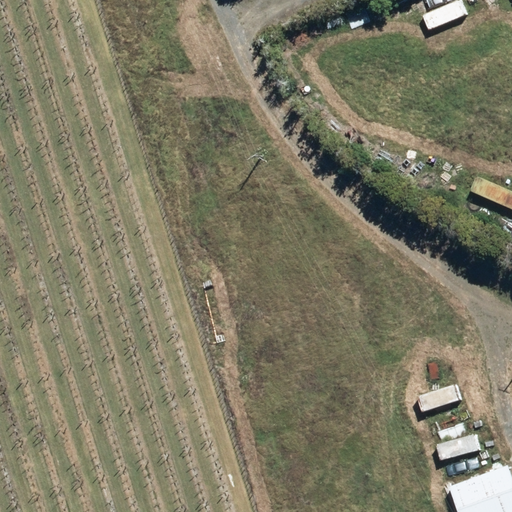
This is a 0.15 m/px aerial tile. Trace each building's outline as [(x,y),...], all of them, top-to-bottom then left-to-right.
[(464,2),(422,18),(427,33),(470,17),(464,2)] [(511,191),(480,177),(472,194),(511,212),(511,191)] [(455,385),(418,398),(424,413),(460,400),(455,385)] [(479,437),(438,447),(442,464),(484,454),(479,437)] [(511,511),(511,468),(511,465),(452,487),(462,511),(511,511)]
